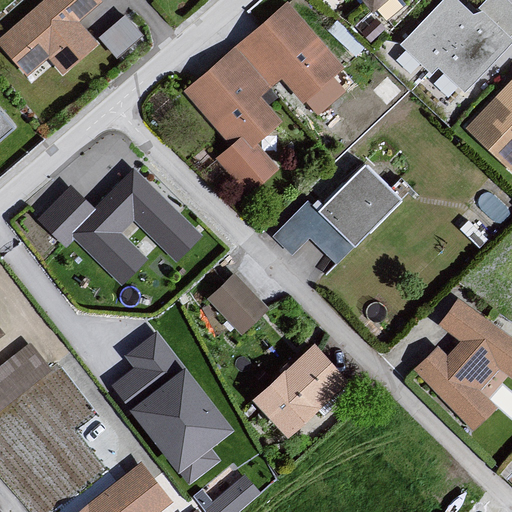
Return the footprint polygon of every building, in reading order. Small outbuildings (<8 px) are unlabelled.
[(98,0),(38,0),(0,34),(0,50),(28,81),(49,62),(63,77),(97,47),(74,22),(99,0),(98,0)] [(356,0),(364,12),(379,0),(356,0)] [(474,14),(458,0),(439,0),(399,45),(432,75),(436,66),(464,92),(511,40),(506,35),(511,29),(511,8),(502,0),(492,0),(483,10),(474,14)] [(210,67),(182,94),(227,148),(212,166),(247,201),(277,171),(253,144),(278,123),(259,99),(277,82),(304,109),(345,73),(285,4),(257,25),(234,50),(210,67)] [(99,28),(116,49),(143,28),(126,7),(99,28)] [(511,73),(462,132),(511,177),(511,73)] [(0,143),(16,129),(0,111),(0,143)] [(303,203),(272,235),(292,256),(307,241),(334,272),(396,206),(359,167),(312,210),(303,203)] [(198,234),(134,172),(97,210),(69,183),(36,217),(67,247),(76,238),(123,283),(147,257),(122,233),(134,220),(175,258),(198,234)] [(267,308),(233,273),(207,298),(241,333),(267,308)] [(511,345),(454,301),(436,325),(456,343),(444,355),(437,350),(409,378),(472,439),(496,413),(478,392),(498,375),(511,384),(511,345)] [(181,363),(156,330),(124,354),(134,366),(111,383),(127,404),(181,363)] [(0,407),(50,366),(28,340),(0,363),(0,407)] [(339,381),(309,346),(244,401),(278,439),(339,381)] [(183,367),(131,406),(178,468),(230,428),(183,367)] [(138,464),(72,511),(159,511),(167,505),(138,464)] [(201,489),(194,496),(207,511),(233,511),(257,492),(242,474),(212,501),(201,489)]
